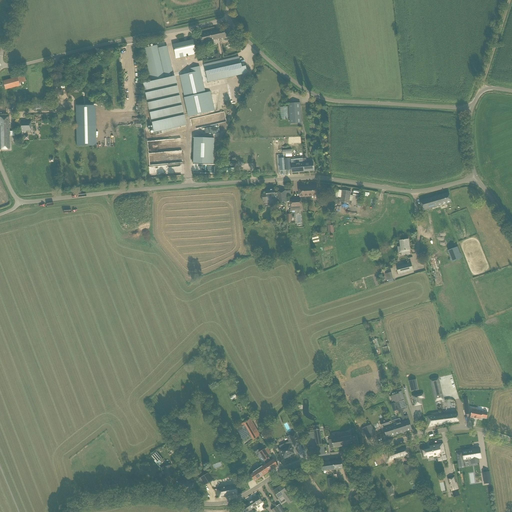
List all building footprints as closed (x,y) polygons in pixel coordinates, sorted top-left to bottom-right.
[(201,43),(231,36),(229,28),(199,34),(201,43)] [(195,40),(174,44),(176,58),(198,54),(195,40)] [(155,132),(187,126),(182,95),(181,95),(177,76),(172,77),(171,72),(173,72),(168,46),(158,48),(158,45),(145,48),(151,82),(145,83),(150,112),(151,112),(155,132)] [(207,82),(246,73),(245,66),(241,67),(240,63),(238,61),(236,60),(233,59),(204,65),(207,82)] [(191,73),(180,75),(188,116),(215,111),(212,91),(205,93),(200,66),(190,68),(191,73)] [(20,85),(18,77),(3,82),(5,89),(20,85)] [(229,84),(226,85),(232,104),(235,103),(229,84)] [(289,104),(289,109),(291,124),(302,123),(300,108),(300,103),(289,104)] [(94,106),(76,106),(77,146),(95,146),(94,106)] [(217,124),(227,122),(224,112),(205,115),(206,121),(212,120),(212,119),(216,118),(217,124)] [(9,123),(9,117),(0,117),(0,131),(9,131),(9,127),(10,127),(10,126),(11,126),(11,124),(10,123),(9,123)] [(19,131),(31,131),(31,121),(18,121),(19,131)] [(296,135),(296,127),(271,128),(271,136),(296,135)] [(14,131),(9,131),(0,131),(0,149),(10,149),(9,136),(14,136),(14,131)] [(193,163),(213,164),(214,138),(193,138),(193,163)] [(176,151),(176,139),(149,140),(150,165),(157,165),(156,152),(176,151)] [(302,163),(303,172),(314,171),(313,162),(306,163),(306,159),(303,159),(303,163),(302,163)] [(292,173),(303,172),(302,163),(291,164),(292,173)] [(317,186),(308,187),(309,197),(318,196),(317,186)] [(300,197),(309,197),(308,187),(299,187),(300,197)] [(263,194),(263,202),(272,201),(272,197),(275,196),(276,196),(276,200),(279,200),(280,202),(286,201),(285,191),(279,192),(275,193),(274,190),(266,190),(267,194),(263,194)] [(342,191),(340,202),(349,204),(351,192),(342,191)] [(449,193),(420,201),(423,211),(437,207),(444,204),(451,202),(449,193)] [(301,199),(291,200),(292,211),(302,210),(301,199)] [(400,241),(401,252),(402,255),(410,254),(408,240),(400,241)] [(448,251),(452,262),(462,258),(458,247),(448,251)] [(411,264),(396,267),(398,274),(412,270),(411,264)] [(438,378),(431,380),(435,401),(443,400),(438,378)] [(398,394),(395,395),(397,402),(397,403),(399,410),(400,410),(400,411),(402,410),(403,410),(404,409),(403,409),(402,402),(403,399),(401,392),(397,393),(398,394)] [(423,394),(413,396),(415,406),(421,404),(419,395),(423,394),(423,395),(423,394)] [(468,401),(464,402),(465,415),(470,415),(470,413),(471,413),(471,414),(471,417),(481,419),(482,417),(487,418),(488,413),(483,412),(476,410),(477,409),(472,408),(472,412),(469,412),(468,401)] [(402,410),(400,411),(402,417),(403,422),(406,431),(411,430),(410,425),(407,416),(404,416),(402,410)] [(443,415),(444,424),(459,422),(458,413),(444,415),(443,415)] [(432,426),(444,424),(443,415),(427,417),(429,426),(432,425),(432,426)] [(400,418),(391,421),(396,435),(399,434),(406,431),(403,422),(401,423),(400,418)] [(243,429),(238,432),(243,440),(251,436),(258,432),(250,419),(243,423),(244,425),(242,426),(242,427),(243,429)] [(389,419),(380,422),(382,427),(383,426),(387,438),(396,435),(391,421),(389,422),(389,419)] [(371,425),(363,429),(365,434),(366,434),(368,439),(375,435),(373,430),(371,425)] [(320,429),(314,430),(316,446),(322,445),(320,429)] [(289,435),(295,447),(301,445),(295,433),(289,435)] [(358,444),(357,435),(352,436),(351,433),(340,435),(340,437),(328,439),(330,448),(333,448),(358,444)] [(280,448),(278,449),(281,455),(283,459),(288,456),(287,456),(289,455),(290,456),(294,453),(292,447),(292,446),(290,442),(280,446),(280,448)] [(430,448),(420,450),(421,450),(421,453),(422,453),(423,458),(428,457),(428,458),(429,457),(429,458),(433,457),(433,456),(437,455),(438,456),(440,455),(441,457),(441,458),(441,459),(447,458),(446,458),(445,451),(444,451),(444,450),(445,450),(445,449),(444,449),(444,448),(443,448),(443,445),(442,445),(441,444),(439,445),(437,445),(430,447),(430,446),(430,447),(430,448)] [(384,455),(387,464),(395,461),(394,460),(408,455),(405,447),(384,455)] [(273,459),(271,461),(269,458),(270,457),(264,448),(259,452),(260,454),(266,464),(250,474),(255,481),(278,466),(273,459)] [(461,452),(457,453),(459,466),(463,465),(462,459),(464,458),(464,459),(472,458),(473,460),(474,462),(478,461),(478,457),(480,457),(479,452),(480,452),(479,448),(471,449),(471,450),(468,450),(468,449),(462,450),(463,454),(462,454),(461,452)] [(160,465),(165,461),(158,451),(152,455),(160,465)] [(342,460),(322,463),(323,471),(332,470),(332,471),(333,471),(333,475),(337,474),(336,469),(343,469),(342,460)] [(410,463),(404,465),(407,475),(408,476),(413,475),(410,463)] [(170,464),(162,466),(164,476),(172,475),(170,464)] [(213,481),(208,473),(201,478),(205,485),(213,481)] [(449,476),(452,488),(458,487),(455,474),(449,476)] [(190,482),(182,480),(179,488),(187,490),(187,491),(190,492),(193,483),(190,482)] [(219,498),(238,494),(236,485),(217,489),(219,498)] [(277,489),(274,491),(278,498),(282,495),(286,501),(291,497),(282,485),(279,487),(280,489),(278,490),(277,489)] [(386,487),(390,496),(395,494),(391,485),(386,487)] [(350,499),(358,511),(374,511),(360,490),(356,493),(357,495),(350,499)] [(258,496),(247,503),(253,511),(257,509),(255,507),(259,505),(262,502),(259,498),(258,496)] [(242,507),(238,509),(239,511),(253,511),(247,503),(242,507)]
